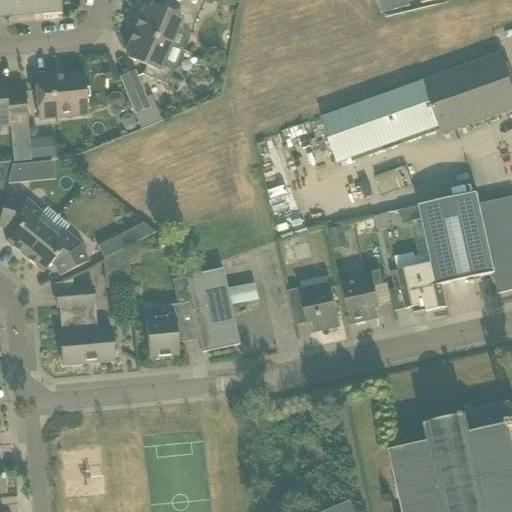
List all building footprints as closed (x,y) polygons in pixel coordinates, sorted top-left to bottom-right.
[(6,0),(0,0),(0,18),(8,18),(6,0)] [(32,0),(6,0),(8,18),(34,16),(32,0)] [(32,0),(34,16),(61,13),(60,1),(70,0),(69,0),(32,0)] [(135,31),(170,45),(177,29),(190,35),(204,0),(161,0),(159,10),(151,6),(149,11),(144,9),(135,31)] [(376,0),(380,14),(409,7),(407,0),(376,0)] [(135,31),(125,52),(130,54),(128,59),(146,67),(142,76),(161,83),(167,86),(173,72),(183,51),(170,45),(135,31)] [(322,119),(338,164),(439,128),(442,136),(511,111),(511,85),(501,55),(322,119)] [(119,78),(141,131),(161,122),(154,105),(149,108),(135,72),(119,78)] [(35,77),(39,121),(87,116),(83,76),(56,78),(56,75),(35,77)] [(0,127),(27,125),(25,109),(24,89),(5,91),(4,80),(0,79),(0,127)] [(112,94),(108,99),(108,106),(112,109),(118,109),(123,106),(123,99),(119,94),(112,94)] [(31,161),(49,159),(56,158),(55,143),(54,136),(46,137),(40,138),(29,139),(31,161)] [(11,167),(7,185),(29,183),(28,166),(12,167),(11,167)] [(364,198),(372,196),(367,182),(360,185),(364,198)] [(394,291),(402,290),(406,310),(413,309),(414,314),(426,312),(426,313),(446,308),(441,286),(494,274),(498,294),(511,291),(511,198),(480,206),(477,194),(419,207),(430,255),(414,259),(413,254),(395,258),(398,272),(390,273),(394,291)] [(6,243),(24,259),(57,218),(47,210),(42,214),(26,201),(5,196),(0,217),(0,228),(11,231),(14,233),(6,243)] [(54,267),(59,277),(89,263),(80,246),(64,232),(68,227),(57,218),(24,259),(43,274),(51,264),(54,267)] [(126,233),(132,245),(154,234),(142,225),(126,233)] [(294,246),(282,248),(285,265),(297,262),(294,246)] [(103,260),(106,290),(130,288),(126,249),(103,260)] [(162,318),(145,320),(148,360),(149,359),(150,362),(164,360),(164,358),(178,357),(176,337),(184,336),(182,317),(193,314),(202,354),(239,346),(222,270),(185,278),(191,303),(180,306),(161,307),(162,318)] [(362,280),(343,285),(352,325),(377,319),(374,306),(378,305),(379,310),(381,309),(376,287),(384,285),(381,272),(371,275),(372,278),(362,280)] [(301,289),(288,292),(291,305),(303,302),(308,324),(309,324),(308,321),(312,320),(315,333),(340,328),(331,288),(302,295),(301,289)] [(92,289),(55,292),(57,309),(60,309),(62,333),(59,334),(62,368),(114,363),(111,329),(96,330),(94,305),(92,289)] [(430,444),(390,452),(403,511),(494,511),(511,508),(511,435),(511,431),(511,430),(511,402),(464,413),(464,416),(460,417),(461,420),(426,428),(430,444)] [(326,511),(355,511),(351,502),(326,511)]
